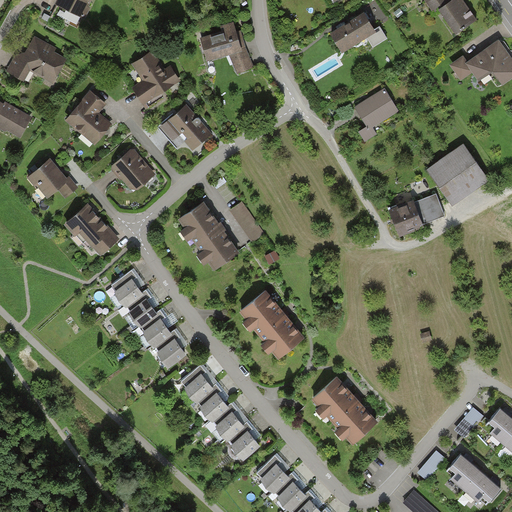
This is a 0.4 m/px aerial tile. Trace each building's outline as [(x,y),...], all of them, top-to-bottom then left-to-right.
[(93,0),(54,0),(52,3),(84,19),(93,0)] [(425,0),(436,15),(441,12),(457,35),(480,19),(467,0),(425,0)] [(369,8),(331,31),(343,51),(365,38),(371,48),(387,38),(369,8)] [(223,32),(201,39),(208,62),(230,56),(235,75),(255,69),(241,18),(220,24),(223,32)] [(54,84),(66,59),(51,52),(54,45),(23,30),(3,72),(25,82),(30,73),(54,84)] [(511,80),(511,58),(499,40),(464,63),(487,97),(511,80)] [(153,50),(132,63),(142,80),(132,87),(144,108),(176,88),(153,50)] [(387,88),(355,106),(369,132),(401,114),(387,88)] [(104,103),(87,91),(65,121),(97,145),(112,125),(96,113),(104,103)] [(33,121),(0,102),(0,131),(20,143),(33,121)] [(186,105),(166,123),(193,152),(212,134),(186,105)] [(469,144),(430,170),(453,205),(492,179),(469,144)] [(155,176),(132,150),(111,169),(134,194),(155,176)] [(50,160),(28,178),(47,200),(57,191),(65,200),(77,190),(50,160)] [(418,200),(392,208),(400,236),(426,228),(418,200)] [(206,202),(181,219),(216,271),(242,254),(206,202)] [(242,202),(229,211),(252,244),(265,235),(242,202)] [(89,203),(65,225),(96,259),(120,238),(89,203)] [(274,251),(265,256),(270,265),(279,260),(274,251)] [(183,340),(169,320),(154,299),(139,280),(132,269),(110,284),(169,365),(190,349),(183,340)] [(270,289),(241,311),(279,359),(307,337),(270,289)] [(429,332),(421,335),(423,343),(432,340),(429,332)] [(255,433),(239,413),(224,395),(209,377),(201,366),(182,381),(243,457),(262,442),(255,433)] [(342,376),(314,399),(352,444),(380,421),(342,376)] [(473,407),(454,429),(464,438),(483,415),(473,407)] [(511,416),(510,414),(501,407),(484,426),(511,450),(511,416)] [(437,450),(418,473),(428,481),(447,459),(437,450)] [(472,462),(462,453),(445,472),(484,507),(502,487),(490,477),(472,462)] [(329,511),(319,501),(303,484),(285,465),(275,455),(257,472),(294,511),(329,511)] [(439,511),(416,491),(406,502),(416,511),(439,511)]
